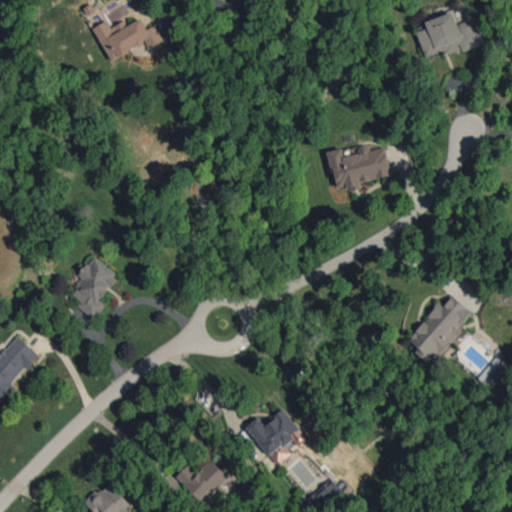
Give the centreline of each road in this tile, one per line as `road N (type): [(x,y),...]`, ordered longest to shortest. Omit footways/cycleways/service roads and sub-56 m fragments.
road 1 (residential): [(249,311),(405,222),(430,201),(467,135)]
road 2 (residential): [(0,511),(107,403),(200,338)]
road 3 (residential): [(211,300),(196,321),(200,338),(212,350),(238,349),(250,337),(249,311),(228,296),(211,300)]
